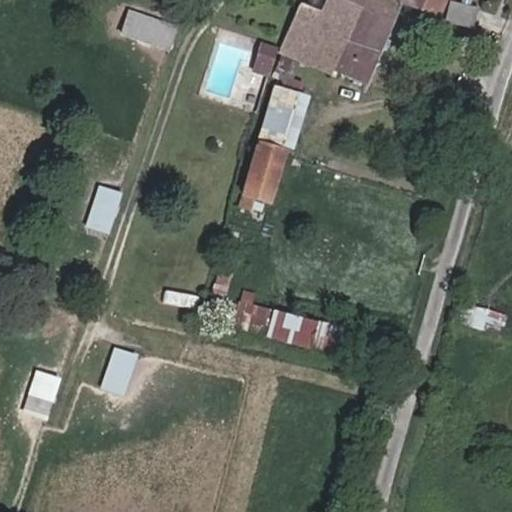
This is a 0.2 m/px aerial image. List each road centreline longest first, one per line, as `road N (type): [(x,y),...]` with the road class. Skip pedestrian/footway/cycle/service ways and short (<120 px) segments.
road 1 (unclassified): [(511,43),(378,511)]
road 2 (track): [(210,0),(65,408)]
